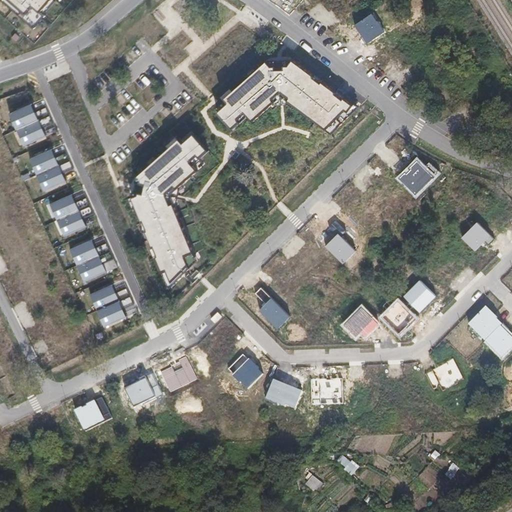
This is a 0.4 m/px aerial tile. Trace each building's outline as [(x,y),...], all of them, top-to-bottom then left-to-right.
[(0,0),(34,29),(57,0),(0,0)] [(387,31),(373,10),(353,24),(368,44),(387,31)] [(219,114),(234,129),(247,114),(251,120),(274,102),(272,99),(281,91),(292,98),(290,103),(330,132),(354,106),(293,61),(289,66),(278,67),(273,67),(266,62),(226,98),(229,103),(219,114)] [(43,99),(10,113),(18,130),(50,115),(43,99)] [(50,115),(18,130),(25,146),(58,131),(50,115)] [(209,151),(193,134),(182,143),(178,139),(138,178),(146,185),(145,194),(133,197),(168,285),(189,266),(186,255),(194,251),(171,195),(204,164),(200,160),(209,151)] [(63,145),(31,159),(38,175),(71,161),(63,145)] [(426,165),(418,156),(397,176),(415,197),(441,173),(429,163),(426,165)] [(71,161),(38,175),(45,192),(78,177),(71,161)] [(84,190),(51,204),(58,221),(91,206),(84,190)] [(91,206),(58,221),(65,237),(98,222),(91,206)] [(496,240),(479,222),(462,237),(475,250),(485,241),(490,245),(496,240)] [(357,251),(340,233),(325,246),(344,263),(357,251)] [(104,235),(71,250),(78,266),(111,252),(104,235)] [(111,252),(78,266),(85,282),(118,268),(111,252)] [(437,296),(421,279),(404,295),(420,313),(437,296)] [(98,311),(131,297),(124,280),(91,295),(98,311)] [(255,294),(266,304),(272,298),(262,288),(255,294)] [(106,327),(138,313),(131,297),(98,311),(106,327)] [(419,318),(398,297),(380,316),(400,337),(419,318)] [(272,298),(266,304),(260,310),(277,330),(291,317),(272,298)] [(381,323),(363,304),(342,326),(356,338),(360,335),(365,338),(381,323)] [(503,324),(487,307),(469,325),(486,341),(503,324)] [(511,333),(503,324),(486,341),(503,361),(511,351),(511,333)] [(173,371),(171,367),(161,371),(171,392),(198,379),(186,355),(178,359),(182,368),(173,371)] [(229,369),(234,377),(250,361),(244,355),(229,369)] [(454,358),(426,374),(434,389),(440,386),(443,390),(463,379),(454,358)] [(264,374),(251,359),(250,361),(234,377),(249,389),(264,374)] [(163,394),(154,375),(126,388),(135,406),(163,394)] [(304,393),(275,380),(266,399),(297,410),(304,393)] [(343,380),(312,380),(311,406),(344,405),(343,380)] [(114,418),(104,396),(76,409),(86,431),(114,418)] [(441,456),(435,450),(429,456),(435,462),(441,456)] [(344,454),(339,461),(353,475),(360,467),(344,454)] [(459,468),(454,462),(448,470),(454,474),(459,468)] [(322,484),(314,476),(306,486),(317,493),(322,484)]
